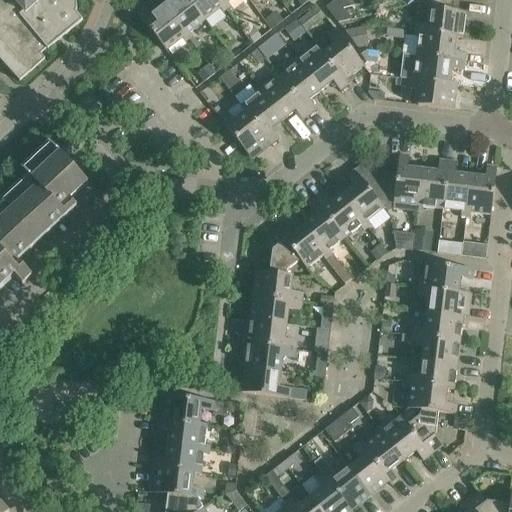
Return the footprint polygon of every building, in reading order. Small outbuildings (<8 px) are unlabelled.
[(0,0),(0,60),(19,81),(45,58),(40,54),(46,48),(47,49),(83,20),(76,11),(76,9),(77,7),(77,5),(76,3),(75,1),(74,0),(0,0)] [(172,0),(163,7),(189,39),(192,36),(190,33),(205,21),(188,0),(172,0)] [(188,0),(205,21),(220,9),(223,12),(227,10),(219,0),(188,0)] [(231,0),(219,0),(227,10),(230,7),(227,3),(231,0)] [(350,0),(335,0),(334,1),(340,10),(343,9),(355,6),(350,0)] [(430,9),(453,12),(454,1),(447,0),(413,0),(407,5),(408,6),(413,3),(430,5),(430,9)] [(338,23),(351,20),(343,9),(340,10),(334,1),(326,7),(338,23)] [(136,13),(160,43),(166,51),(182,38),(185,42),(189,39),(163,7),(151,16),(144,7),(136,13)] [(306,32),(324,17),(316,7),(298,22),(306,32)] [(466,13),(453,12),(430,9),(428,25),(416,24),(415,32),(463,38),(466,13)] [(276,14),(266,21),(272,29),(282,22),(276,14)] [(283,29),(288,36),(301,26),(295,19),(283,29)] [(364,66),(356,57),(334,28),(326,34),(333,44),(322,52),(318,47),(317,48),(347,86),(348,85),(345,81),(364,66)] [(245,34),(253,44),(260,39),(252,29),(245,34)] [(367,46),(364,29),(347,32),(359,47),(367,46)] [(416,56),(464,62),(466,54),(454,52),(455,38),(463,39),(463,38),(415,32),(414,37),(419,37),(416,56)] [(276,34),(268,40),(277,52),(285,46),(276,34)] [(340,91),(347,86),(317,48),(302,59),(299,56),(295,58),(321,91),(333,82),(340,91)] [(257,49),(250,54),(256,61),(258,65),(265,59),(263,56),(257,49)] [(366,62),(377,63),(379,52),(367,50),(361,55),(366,62)] [(404,55),(401,79),(409,80),(457,86),(457,84),(450,84),(452,70),(463,71),(464,62),(416,56),(404,55)] [(309,100),(321,91),(295,58),(292,61),(295,65),(279,77),(309,115),(316,110),(309,100)] [(215,73),(209,66),(198,74),(204,82),(215,73)] [(230,70),(219,78),(220,79),(225,85),(229,90),(239,82),(230,70)] [(261,85),(257,88),(283,120),(295,111),(302,120),(309,115),(279,77),(264,89),(261,85)] [(419,90),(417,106),(454,110),(457,86),(409,80),(408,88),(419,90)] [(271,130),(283,120),(257,88),(254,91),(257,95),(241,106),(271,144),(278,139),(271,130)] [(384,102),(385,93),(368,92),(368,93),(374,100),(384,102)] [(251,160),(271,144),(241,106),(241,107),(245,113),(234,121),(226,112),(219,118),(251,160)] [(0,511),(6,511),(1,505),(0,506),(0,289),(13,277),(21,286),(31,278),(16,262),(77,207),(70,200),(88,183),(49,141),(21,167),(28,174),(0,199),(0,511)] [(413,211),(418,211),(423,171),(408,169),(409,157),(399,156),(397,173),(386,172),(384,195),(395,197),(394,204),(414,206),(413,211)] [(442,210),(448,161),(439,160),(438,172),(423,171),(418,211),(423,212),(423,207),(442,210)] [(366,161),(353,171),(369,191),(373,187),(375,171),(373,170),(366,161)] [(461,217),(465,217),(470,176),(455,174),(457,163),(448,161),(442,210),(461,212),(461,217)] [(471,213),(491,215),(497,167),(487,166),(485,178),(470,176),(465,217),(470,218),(471,213)] [(368,221),(384,209),(377,200),(376,201),(369,191),(353,171),(346,177),(354,186),(342,195),(367,228),(371,225),(368,221)] [(373,187),(369,191),(376,201),(377,200),(384,209),(394,204),(395,197),(384,195),(386,172),(375,171),(373,187)] [(322,195),(316,201),(345,239),(360,227),(363,231),(367,228),(342,195),(330,205),(322,195)] [(316,215),(304,225),(326,253),(345,239),(316,201),(309,206),(316,215)] [(285,225),(278,230),(308,268),(323,256),(334,270),(341,265),(330,250),(326,253),(304,225),(292,234),(285,225)] [(270,273),(257,272),(256,273),(293,277),(293,276),(287,275),(287,270),(300,260),(307,269),(308,268),(278,230),(265,240),(272,249),(270,273)] [(429,252),(430,239),(416,238),(415,250),(429,252)] [(437,253),(461,256),(462,242),(439,239),(437,253)] [(462,242),(461,256),(486,259),(487,245),(462,242)] [(385,252),(379,245),(370,252),(376,259),(385,252)] [(473,270),(425,264),(423,284),(418,284),(418,288),(423,289),(471,295),(471,294),(459,292),(460,278),(472,280),(473,270)] [(341,265),(334,270),(345,285),(352,279),(341,265)] [(256,273),(254,297),(302,302),(303,293),(291,292),(293,277),(256,273)] [(386,284),(385,296),(394,297),(395,285),(386,284)] [(428,298),(427,313),(463,318),(464,309),(469,310),(471,295),(423,289),(418,288),(417,297),(428,298)] [(324,296),(323,305),(333,306),(334,297),(324,296)] [(254,297),(251,320),(287,325),(289,309),(301,311),(302,302),(254,297)] [(333,306),(323,305),(321,323),(331,324),(333,306)] [(413,327),(412,336),(460,342),(463,318),(427,313),(425,329),(413,327)] [(245,327),(243,344),(296,350),(297,341),(285,340),(287,325),(251,320),(250,328),(245,327)] [(391,332),(392,323),(382,321),(381,331),(391,332)] [(317,329),(314,352),(318,353),(328,354),(330,336),(330,331),(317,329)] [(402,334),(401,343),(411,344),(411,345),(423,346),(421,361),(457,366),(460,342),(412,336),(402,334)] [(295,359),(296,350),(243,344),(241,360),(246,360),(246,368),(282,373),(283,357),(295,359)] [(325,378),(328,354),(318,353),(315,377),(325,378)] [(407,375),(406,383),(454,389),(457,366),(421,361),(419,376),(407,375)] [(384,380),(385,368),(376,367),(375,379),(384,380)] [(280,388),(282,373),(246,368),(243,393),(307,401),(308,391),(280,388)] [(438,413),(456,415),(457,405),(445,404),(447,390),(454,391),(454,389),(406,383),(406,388),(410,389),(408,409),(421,411),(421,410),(438,412),(438,413)] [(228,403),(167,396),(166,397),(161,397),(160,410),(164,411),(163,420),(158,419),(158,420),(207,426),(207,425),(200,424),(201,410),(213,412),(213,414),(227,416),(228,403)] [(373,408),(373,401),(369,396),(360,403),(367,412),(373,408)] [(353,408),(340,418),(347,427),(360,417),(353,408)] [(435,437),(438,413),(438,412),(421,410),(421,411),(420,416),(408,425),(401,417),(430,456),(443,446),(435,437)] [(430,456),(401,417),(385,429),(382,426),(379,429),(404,461),(416,452),(423,462),(430,456)] [(340,418),(325,430),(335,442),(350,431),(347,427),(340,418)] [(207,426),(158,420),(157,429),(169,430),(167,446),(209,451),(209,446),(204,445),(207,426)] [(360,443),(392,485),(399,480),(392,471),(404,461),(379,429),(374,432),(377,436),(363,447),(360,443)] [(392,485),(360,443),(352,449),(360,459),(348,468),(370,496),(388,482),(391,486),(392,485)] [(208,455),(209,451),(167,446),(165,460),(153,459),(152,468),(201,474),(203,454),(208,455)] [(294,455),(283,463),(288,469),(299,461),(294,455)] [(283,463),(272,472),(277,478),(288,469),(283,463)] [(154,493),(154,492),(203,498),(204,489),(192,488),(194,474),(201,475),(201,474),(152,468),(150,493),(154,493)] [(328,468),(322,473),(351,511),(370,496),(348,468),(336,477),(328,468)] [(351,511),(322,473),(314,479),(322,488),(310,497),(321,511),(351,511)] [(225,495),(235,492),(236,484),(226,483),(225,495)] [(466,502),(473,511),(509,511),(511,492),(511,491),(509,504),(486,501),(478,492),(466,502)] [(154,492),(154,493),(167,495),(165,511),(199,511),(203,509),(202,508),(198,499),(203,499),(203,498),(154,492)] [(235,492),(225,495),(238,511),(240,511),(247,507),(235,492)] [(291,497),(284,503),(287,506),(291,511),(321,511),(310,497),(298,507),(291,497)] [(473,511),(466,502),(459,507),(462,511),(473,511)]
